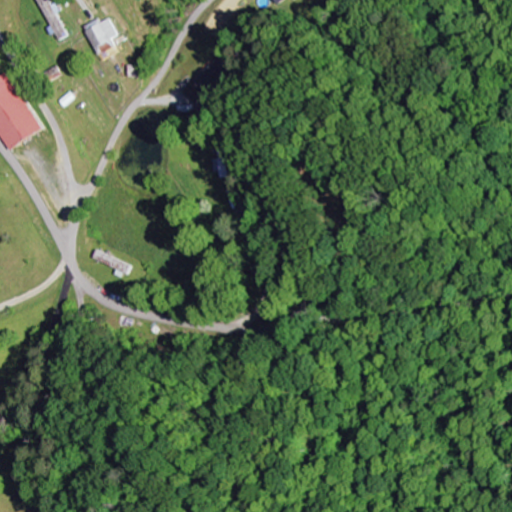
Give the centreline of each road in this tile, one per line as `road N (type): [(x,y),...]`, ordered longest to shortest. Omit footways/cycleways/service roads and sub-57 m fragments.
road 1 (residential): [(69,263),(74,211),(109,147),(213,0)]
road 2 (residential): [(0,32),(65,150),(77,207)]
road 3 (residential): [(69,263),(39,365),(0,422)]
road 4 (residential): [(113,304),(218,330),(278,328)]
road 5 (residential): [(0,145),(69,263)]
